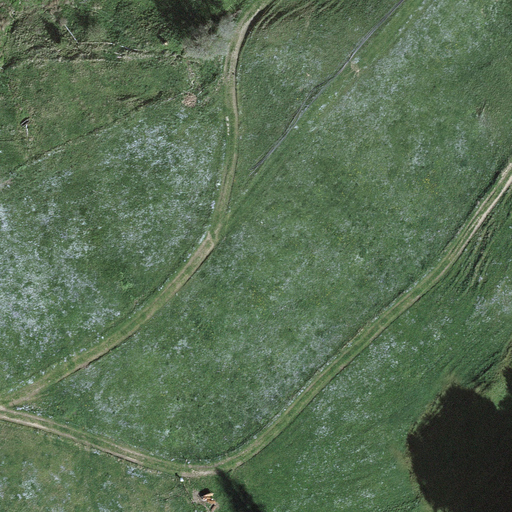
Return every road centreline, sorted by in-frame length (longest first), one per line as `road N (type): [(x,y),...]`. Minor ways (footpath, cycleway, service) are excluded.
road 1 (track): [(0,412),(164,468),(224,465),(266,436),(435,273),(511,169)]
road 2 (track): [(0,400),(42,384),(139,321),(199,253),(215,226),(229,161),(234,42),(264,0)]
